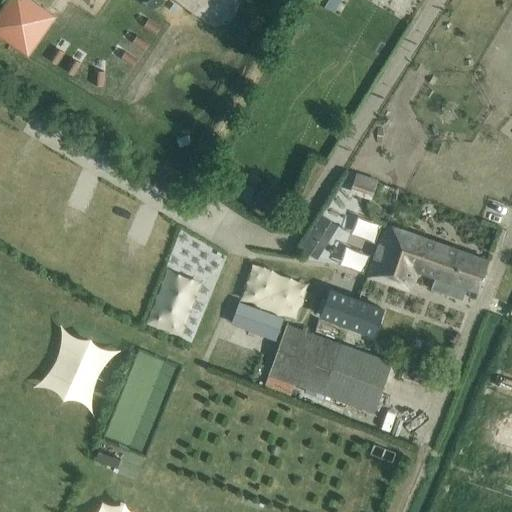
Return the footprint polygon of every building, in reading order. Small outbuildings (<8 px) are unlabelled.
[(28,0),(4,0),(0,7),(0,32),(24,49),(48,14),(28,0)] [(314,0),(331,11),(337,0),(314,0)] [(336,66),(326,83),(343,93),(353,76),(336,66)] [(376,180),(354,173),(349,189),(370,196),(376,180)] [(436,277),(431,289),(462,301),(468,287),(476,290),(481,278),(488,259),(386,223),(380,242),(368,275),(412,291),(420,271),(436,277)] [(364,331),(372,334),(381,306),(328,288),(319,315),(347,325),(364,331)] [(286,323),(268,372),(347,401),(375,411),(392,361),(365,351),(286,323)]
